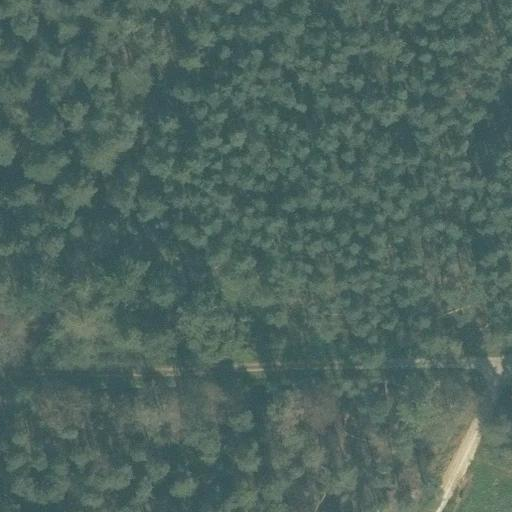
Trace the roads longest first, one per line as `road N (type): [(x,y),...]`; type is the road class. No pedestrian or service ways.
road 1 (track): [(347,365),(0,158)]
road 2 (track): [(0,371),(347,365)]
road 3 (track): [(434,511),(508,362)]
road 4 (track): [(347,365),(508,362)]
